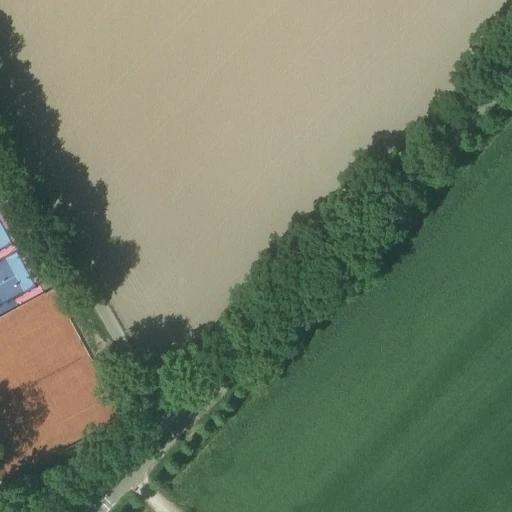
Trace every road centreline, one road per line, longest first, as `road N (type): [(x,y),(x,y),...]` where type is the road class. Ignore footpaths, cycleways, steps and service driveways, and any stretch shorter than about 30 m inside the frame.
road 1 (unclassified): [(168,433),(511,75)]
road 2 (unclassified): [(168,433),(0,127)]
